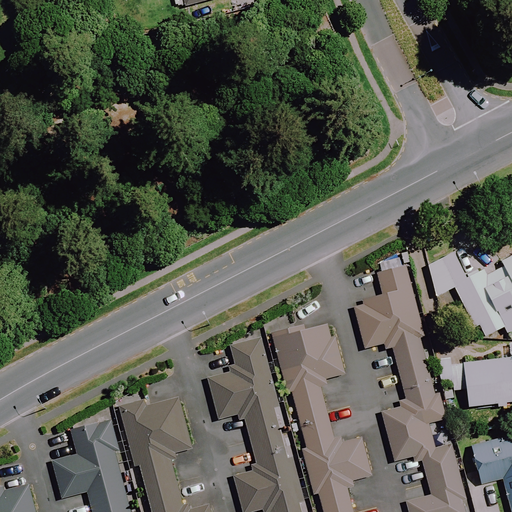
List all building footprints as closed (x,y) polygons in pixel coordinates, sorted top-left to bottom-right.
[(171,0),(173,9),(185,6),(218,0),(171,0)] [(511,257),(474,274),(463,249),(426,266),(437,299),(453,289),(477,343),(503,332),(505,335),(511,331),(511,257)] [(440,394),(436,395),(407,268),(378,274),(384,299),(353,306),(364,350),(391,344),(402,387),(405,401),(392,403),(394,411),(382,414),(394,464),(402,462),(405,474),(424,469),(431,497),(407,503),(408,511),(468,511),(452,445),(447,446),(444,434),(431,438),(428,425),(446,421),(440,394)] [(353,511),(346,483),(372,476),(362,436),(335,443),(321,390),(328,388),(325,378),(344,372),(335,337),(329,339),(326,325),(273,339),(288,394),(292,393),(306,449),(302,450),(314,496),(319,495),(322,511),(353,511)] [(305,511),(260,340),(230,348),(234,364),(229,366),(231,374),(226,375),(208,380),(219,421),(243,415),(258,471),(233,477),(242,511),(259,511),(268,510),(268,511),(305,511)] [(511,403),(511,359),(450,367),(454,392),(466,391),(469,409),(511,403)] [(194,447),(182,399),(148,407),(146,401),(118,408),(134,471),(140,469),(150,511),(210,511),(209,505),(186,511),(171,453),(194,447)] [(132,511),(125,486),(106,419),(70,429),(78,456),(52,463),(63,500),(87,493),(92,511),(132,511)] [(511,511),(511,436),(470,449),(480,487),(501,480),(510,511),(511,511)] [(40,511),(32,483),(0,491),(0,511),(40,511)]
